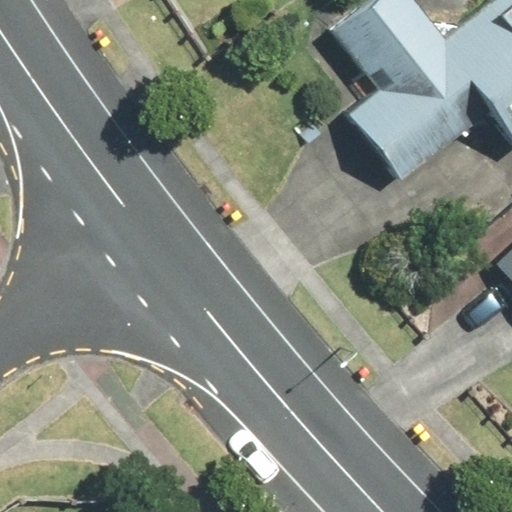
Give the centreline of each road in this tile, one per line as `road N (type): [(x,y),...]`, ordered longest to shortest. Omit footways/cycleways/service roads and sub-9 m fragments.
road 1 (tertiary): [(390,511),(157,250)]
road 2 (tertiary): [(157,250),(0,20)]
road 3 (residential): [(0,355),(157,250)]
